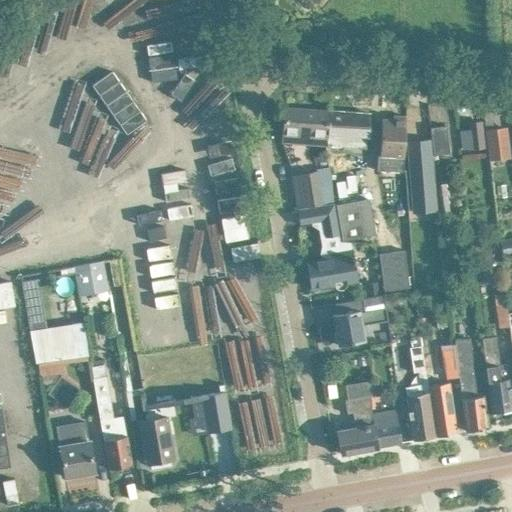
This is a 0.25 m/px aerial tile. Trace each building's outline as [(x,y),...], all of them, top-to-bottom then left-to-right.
[(326,134),(329,111),(285,108),(282,143),(326,146),(326,134)] [(368,137),(370,114),(329,111),(326,134),(368,137)] [(376,171),(402,172),(405,117),(392,116),(392,120),(381,119),(380,143),(378,143),(376,171)] [(481,122),(468,124),(471,148),(484,146),(481,122)] [(444,126),(428,128),(430,141),(431,155),(447,153),(444,126)] [(505,129),(486,132),(489,159),(509,157),(505,129)] [(430,141),(407,143),(411,195),(434,193),(430,141)] [(316,172),(292,176),(298,208),(322,204),(316,172)] [(450,213),(446,187),(438,188),(442,214),(450,213)] [(363,237),(357,202),(334,206),(338,234),(340,241),(363,237)] [(338,234),(334,206),(333,204),(298,210),(301,225),(322,222),(324,237),(338,234)] [(260,257),(260,255),(257,243),(230,248),(233,262),(260,257)] [(352,258),(351,249),(328,253),(329,259),(307,262),(311,289),(333,285),(334,286),(334,287),(335,288),(336,289),(337,290),(339,290),(341,290),(343,290),(344,289),(345,288),(346,287),(346,286),(347,285),(347,284),(347,283),(356,281),(353,263),(355,262),(354,258),(352,258)] [(395,289),(410,288),(405,252),(390,254),(395,289)] [(100,280),(74,282),(77,314),(103,311),(100,280)] [(359,310),(332,315),(333,321),(335,331),(333,331),(334,342),(337,341),(337,345),(365,340),(364,337),(366,336),(364,326),(362,326),(362,325),(372,324),(370,312),(385,309),(383,296),(362,300),(363,309),(359,310)] [(84,324),(30,332),(35,364),(89,356),(84,324)] [(499,365),(495,335),(482,337),(492,414),(511,410),(511,402),(507,364),(499,365)] [(476,396),(470,338),(463,340),(454,340),(465,431),(487,428),(483,395),(476,396)] [(425,371),(422,347),(409,348),(413,373),(425,371)] [(437,355),(438,364),(438,366),(444,365),(456,363),(455,352),(437,355)] [(458,377),(456,363),(444,365),(446,379),(458,377)] [(132,465),(127,436),(123,416),(112,417),(111,414),(112,414),(106,376),(93,379),(108,469),(132,465)] [(449,383),(428,387),(435,436),(456,432),(449,383)] [(423,395),(406,398),(413,440),(435,436),(428,387),(427,384),(421,385),(423,395)] [(231,428),(225,392),(201,397),(208,432),(231,428)] [(378,447),(372,415),(371,411),(372,410),(371,403),(371,395),(345,400),(347,414),(352,413),(355,428),(337,431),(341,454),(378,447)] [(146,419),(139,421),(146,463),(151,462),(152,468),(170,464),(169,459),(174,458),(166,417),(175,415),(173,403),(144,409),(146,419)] [(392,412),(372,415),(378,447),(400,443),(396,418),(392,412)] [(95,472),(93,462),(86,423),(56,428),(65,477),(95,472)]
